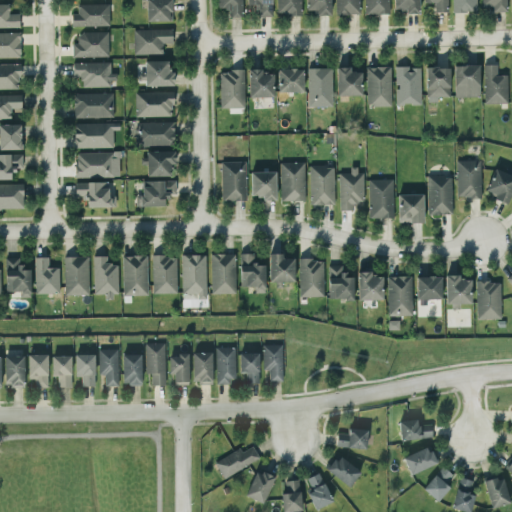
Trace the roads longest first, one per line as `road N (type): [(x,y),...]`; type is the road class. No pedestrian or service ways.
road 1 (residential): [(511,369),(292,408),(0,414)]
road 2 (residential): [(483,243),(413,251),(271,226),(0,234)]
road 3 (residential): [(511,38),(198,45)]
road 4 (residential): [(59,233),(50,0)]
road 5 (residential): [(201,227),(197,0)]
